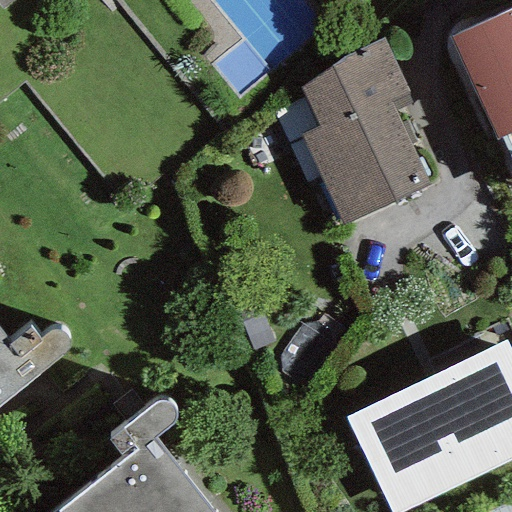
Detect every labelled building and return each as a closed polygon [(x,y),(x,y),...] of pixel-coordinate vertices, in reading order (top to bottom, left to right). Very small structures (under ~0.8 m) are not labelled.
[(0,0),(0,5),(3,10),(15,0),(0,0)] [(497,138),(502,136),(511,159),(511,8),(450,38),(497,138)] [(344,56),(298,87),(316,127),(300,134),(341,225),(429,186),(396,112),(414,104),(385,38),(344,56)] [(9,344),(0,332),(0,405),(36,378),(68,351),(71,341),(66,333),(57,330),(48,333),(38,340),(29,327),(9,344)] [(511,353),(506,341),(343,419),(388,511),(401,511),(511,458),(511,353)] [(123,459),(56,511),(211,511),(151,436),(171,425),(174,416),(173,409),(167,404),(159,403),(150,407),(109,442),(123,459)]
